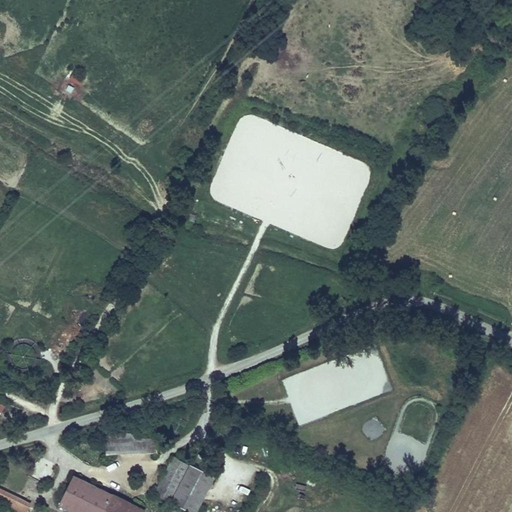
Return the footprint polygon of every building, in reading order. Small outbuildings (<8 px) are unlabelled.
[(69,81),(81,87),(87,74),(75,68),(69,81)] [(340,360),(282,378),(297,424),(346,408),(340,390),(335,391),(332,380),(345,376),(340,360)] [(157,436),(107,440),(108,454),(158,451),(158,447),(157,443),(157,436)] [(168,505),(187,469),(171,460),(152,497),(168,505)] [(196,511),(212,482),(187,469),(168,505),(181,511),(196,511)] [(0,475),(45,500),(47,496),(0,470),(0,475)] [(0,487),(40,509),(45,500),(0,475),(0,487)] [(71,511),(144,511),(145,511),(74,476),(59,506),(71,511)]
